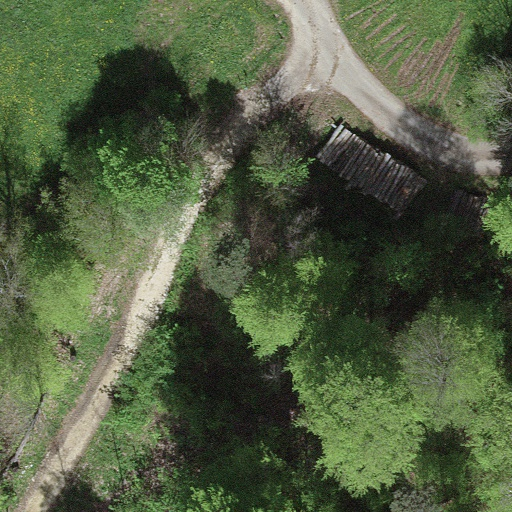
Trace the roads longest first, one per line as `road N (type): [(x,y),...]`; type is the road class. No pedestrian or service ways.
road 1 (track): [(307,0),(318,64),(221,149),(51,511)]
road 2 (track): [(318,64),(361,98),(433,132),(511,137)]
